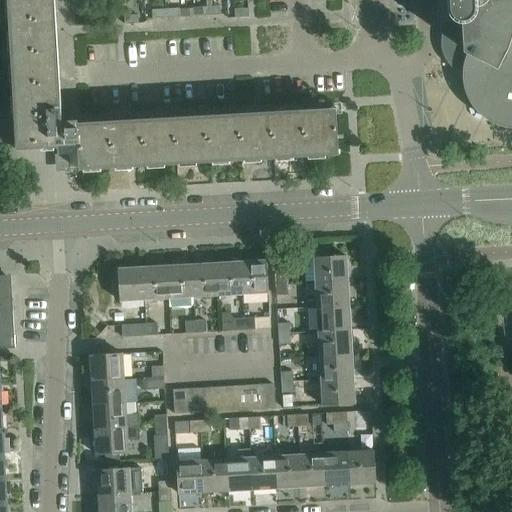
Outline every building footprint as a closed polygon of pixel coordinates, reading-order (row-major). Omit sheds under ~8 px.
[(7,0),(16,151),(57,148),(57,146),(69,145),(78,145),(79,168),(79,171),(338,156),(336,109),(302,111),(302,117),(77,129),(77,121),(56,122),(48,0),(7,0)] [(511,0),(448,0),(449,9),(450,12),(451,15),(452,17),(454,19),(454,24),(452,28),(449,32),(448,36),(447,41),(447,45),(448,50),(449,54),(451,58),(454,62),(457,65),(461,67),(463,68),(462,71),(462,75),(462,81),(463,83),(463,87),(464,91),(465,94),(467,99),(469,102),(471,105),(472,107),(474,110),(476,112),(479,115),(482,117),(485,120),(488,122),(491,123),(495,125),(497,126),(500,127),(503,128),(506,129),(510,130),(511,129),(511,0)] [(220,7),(206,8),(207,16),(221,15),(220,7)] [(207,16),(206,8),(193,8),(193,17),(207,16)] [(179,9),(166,10),(166,19),(180,18),(179,9)] [(249,18),(248,9),(235,10),(235,19),(249,18)] [(166,19),(166,10),(152,11),(152,19),(166,19)] [(138,16),(124,16),(125,25),(139,24),(138,16)] [(57,148),(57,158),(67,157),(67,169),(79,168),(78,145),(69,145),(57,146),(57,148)] [(314,259),(315,284),(348,282),(346,257),(314,259)] [(266,261),(241,263),(242,295),(267,293),(266,261)] [(241,263),(216,264),(218,296),(242,295),(241,263)] [(216,264),(192,265),(194,298),(218,296),(216,264)] [(192,265),(167,267),(169,299),(194,298),(192,265)] [(167,267),(143,268),(145,300),(169,299),(167,267)] [(145,300),(143,268),(118,270),(120,302),(145,300)] [(274,276),(275,286),(287,285),(286,275),(274,276)] [(0,276),(0,349),(15,349),(11,276),(0,276)] [(348,282),(315,284),(316,308),(349,306),(348,282)] [(287,285),(275,286),(276,296),(287,295),(287,285)] [(349,306),(316,308),(318,332),(350,331),(349,306)] [(245,331),(244,319),(234,320),(234,332),(245,331)] [(254,319),(244,319),(245,331),(255,330),(254,319)] [(205,321),(195,322),(196,334),(206,333),(205,321)] [(196,334),(195,322),(185,323),(185,334),(196,334)] [(157,324),(146,325),(147,337),(157,336),(157,324)] [(277,324),(278,335),(290,334),(289,324),(277,324)] [(147,337),(146,325),(121,326),(122,338),(147,337)] [(350,331),(318,332),(319,357),(352,355),(350,331)] [(290,334),(278,335),(278,345),(290,344),(290,334)] [(90,356),(92,381),(124,379),(123,354),(90,356)] [(352,355),(319,357),(321,381),(353,379),(352,355)] [(152,368),(152,378),(164,377),(163,367),(152,368)] [(280,373),(281,383),(292,383),(292,373),(280,373)] [(164,377),(152,378),(143,378),(143,388),(164,387),(164,377)] [(124,379),(92,381),(93,406),(125,404),(124,379)] [(353,379),(321,381),(322,406),(355,404),(353,379)] [(292,383),(281,383),(281,394),(293,393),(292,383)] [(260,385),(248,386),(249,410),(262,410),(260,385)] [(273,385),(260,385),(262,410),(274,409),(273,385)] [(248,386),(235,387),(237,411),(249,410),(248,386)] [(223,387),(210,388),(212,412),(224,412),(223,387)] [(235,387),(223,387),(224,412),(237,411),(235,387)] [(210,388),(198,389),(199,413),(212,412),(210,388)] [(198,389),(185,390),(187,414),(199,413),(198,389)] [(187,414),(185,390),(173,390),(174,415),(187,414)] [(125,404),(93,406),(95,430),(139,427),(138,414),(126,415),(125,404)] [(336,425),(336,413),(325,414),(326,426),(336,425)] [(346,413),(336,413),(336,425),(347,425),(346,413)] [(307,415),(297,416),(298,427),(308,427),(307,415)] [(154,416),(155,427),(167,426),(166,416),(154,416)] [(298,427),(297,416),(287,416),(288,428),(298,427)] [(249,430),(248,418),(238,419),(238,431),(249,430)] [(258,418),(248,418),(249,430),(259,430),(258,418)] [(200,433),(199,421),(189,422),(190,434),(200,433)] [(210,421),(199,421),(200,433),(210,432),(210,421)] [(167,426),(155,427),(156,437),(167,436),(167,426)] [(139,427),(95,430),(96,455),(128,453),(128,441),(139,440),(139,427)] [(373,451),(348,453),(350,485),(375,483),(373,451)] [(348,453),(324,454),(326,486),(350,485),(348,453)] [(324,454),(299,455),(301,488),(326,486),(324,454)] [(299,455),(275,457),(276,489),(301,488),(299,455)] [(275,457),(250,458),(252,490),(276,489),(275,457)] [(250,458),(226,460),(228,492),(252,490),(250,458)] [(226,460),(202,461),(204,493),(228,492),(226,460)] [(204,493),(202,461),(177,462),(179,495),(204,493)] [(97,471),(98,496),(131,494),(129,469),(97,471)] [(158,482),(159,492),(170,492),(170,482),(158,482)] [(170,492),(159,492),(159,503),(171,502),(170,492)] [(131,511),(131,494),(98,496),(99,511),(131,511)]
